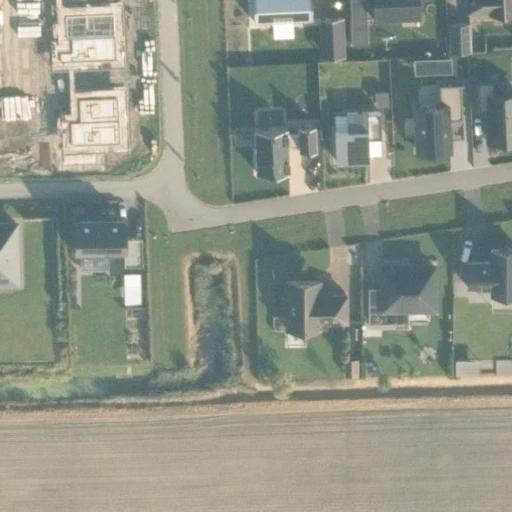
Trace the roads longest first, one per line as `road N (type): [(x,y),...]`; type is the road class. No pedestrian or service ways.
road 1 (residential): [(177,184),(180,214),(197,224),(511,177)]
road 2 (residential): [(171,0),(177,184)]
road 3 (residential): [(0,191),(177,184)]
